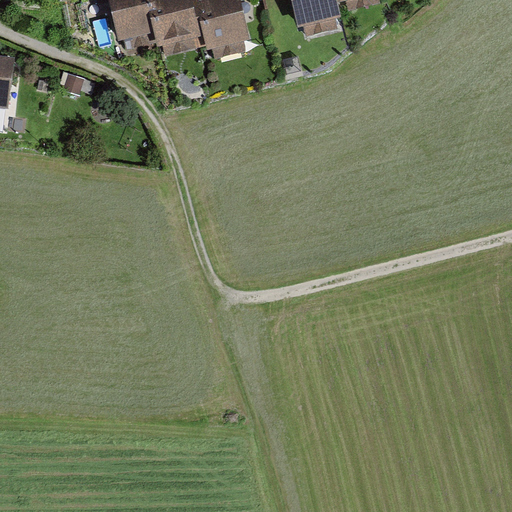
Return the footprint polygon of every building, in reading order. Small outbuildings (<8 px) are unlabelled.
[(107,0),(120,48),(154,39),(150,22),(158,20),(153,0),(107,0)] [(153,0),(158,20),(150,22),(154,39),(158,53),(201,43),(190,0),(153,0)] [(208,56),(251,46),(239,0),(202,0),(195,2),(208,56)] [(290,0),(299,34),(342,23),(335,0),(290,0)] [(339,0),(341,8),(374,0),(339,0)] [(9,63),(0,61),(0,108),(5,109),(9,63)]
